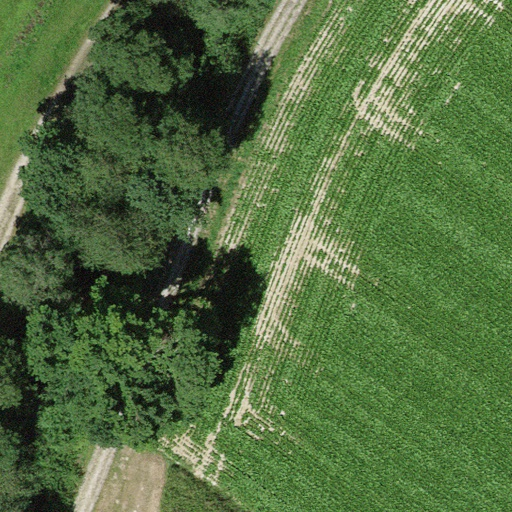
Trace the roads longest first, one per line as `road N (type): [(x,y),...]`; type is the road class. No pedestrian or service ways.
road 1 (track): [(294,0),(199,188),(76,511)]
road 2 (track): [(0,232),(88,58),(128,0)]
